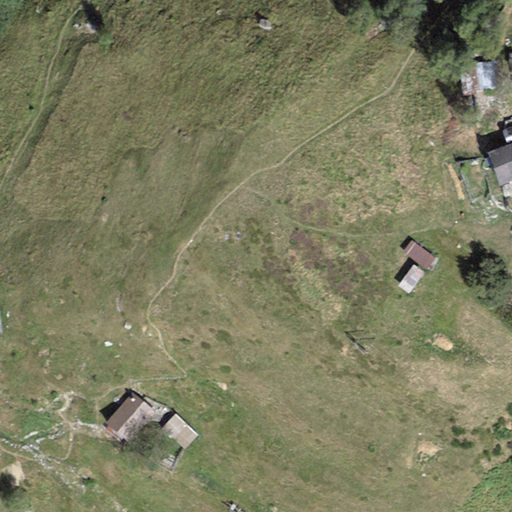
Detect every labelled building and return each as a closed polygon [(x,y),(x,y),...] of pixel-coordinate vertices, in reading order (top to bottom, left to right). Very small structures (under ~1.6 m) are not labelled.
[(493,60),(458,65),(462,95),(497,91),(493,60)] [(511,127),(501,132),(507,145),(511,142),(511,127)] [(511,142),(507,145),(486,154),(501,186),(511,181),(511,142)] [(436,259),(410,240),(402,251),(427,270),(436,259)] [(424,273),(412,265),(397,286),(408,295),(424,273)] [(133,391),(105,422),(109,426),(105,430),(119,442),(123,438),(129,444),(156,413),(133,391)] [(175,414),(160,429),(184,451),(198,435),(175,414)]
